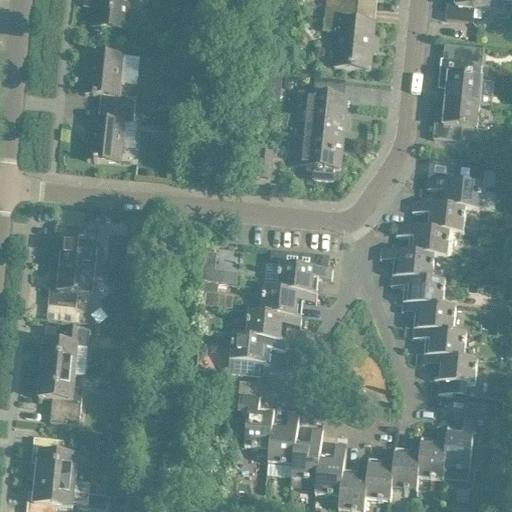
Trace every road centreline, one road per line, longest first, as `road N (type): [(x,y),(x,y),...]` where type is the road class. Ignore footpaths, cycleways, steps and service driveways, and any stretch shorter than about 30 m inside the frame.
road 1 (residential): [(1,188),(351,224)]
road 2 (residential): [(359,319),(392,347),(407,380),(408,419),(393,429),(356,435),(319,424),(306,411),(299,375),(308,351),(330,334)]
road 3 (residential): [(351,224),(405,141),(419,0)]
road 4 (residential): [(1,188),(21,0)]
